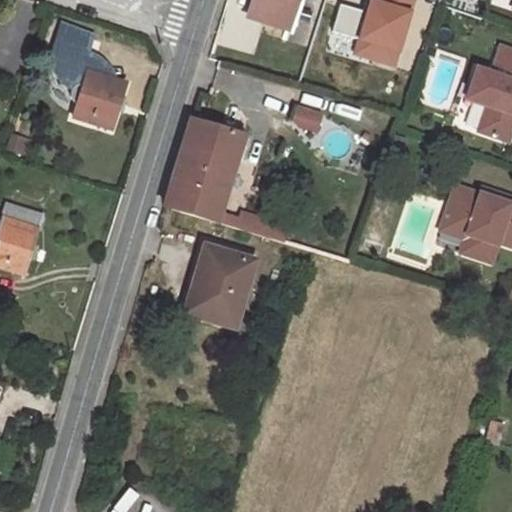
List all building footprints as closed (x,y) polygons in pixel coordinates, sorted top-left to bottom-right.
[(297,31),(306,0),(258,0),(253,17),(297,31)] [(506,10),(508,0),(492,0),(491,5),(506,10)] [(51,23),(46,42),(89,55),(94,37),(51,23)] [(511,53),(503,51),(495,78),(480,73),(475,89),(489,94),(484,108),(490,110),(481,136),(511,146),(511,145),(511,53)] [(89,72),(75,116),(114,128),(128,84),(89,72)] [(470,103),(484,108),(489,94),(475,89),(470,103)] [(292,108),(289,127),(314,129),(316,111),(292,108)] [(224,208),(246,138),(194,121),(168,208),(239,229),(243,213),(224,208)] [(495,202),(482,197),(458,189),(446,222),(471,230),(468,241),(463,255),(493,266),(500,246),(511,249),(511,200),(498,196),(495,202)] [(498,196),(484,190),(482,197),(495,202),(498,196)] [(9,199),(0,230),(0,264),(29,273),(48,211),(9,199)] [(290,227),(243,213),(239,229),(285,243),(290,227)] [(471,230),(446,222),(442,232),(468,241),(471,230)] [(235,326),(257,263),(209,250),(189,313),(235,326)]
